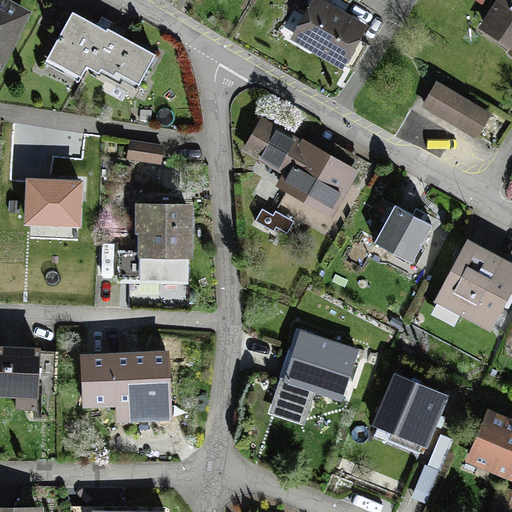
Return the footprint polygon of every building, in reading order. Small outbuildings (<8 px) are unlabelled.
[(8,0),(0,0),(0,57),(1,59),(14,35),(12,34),(23,13),(6,4),(8,0)] [(362,27),(316,0),(297,33),(317,44),(314,48),(354,72),(369,46),(356,38),(362,27)] [(511,0),(501,0),(485,26),(511,43),(511,0)] [(73,10),(46,59),(66,69),(68,65),(82,73),(107,29),(73,10)] [(117,68),(140,81),(154,54),(107,29),(86,66),(98,73),(100,68),(114,75),(117,68)] [(488,115),(437,85),(425,106),(457,124),(476,136),(488,115)] [(329,210),(350,173),(262,122),(247,149),(290,173),(284,183),(329,210)] [(161,146),(131,142),(129,158),(159,162),(161,146)] [(25,182),(24,207),(31,207),(30,229),(67,231),(68,210),(75,210),(75,197),(68,197),(69,184),(25,182)] [(432,225),(395,204),(374,242),(411,262),(432,225)] [(140,232),(143,232),(143,251),(118,251),(118,278),(187,278),(188,208),(141,207),(140,232)] [(255,221),(273,231),(280,219),(262,208),(255,221)] [(454,325),(462,309),(491,325),(511,285),(511,268),(467,243),(431,313),(454,325)] [(357,351),(304,334),(298,352),(294,351),(278,398),(304,407),(311,388),(341,398),(357,351)] [(0,347),(0,392),(17,393),(16,408),(36,407),(37,385),(42,385),(41,395),(56,395),(58,355),(38,354),(38,350),(0,347)] [(141,354),(83,357),(85,403),(130,401),(131,418),(169,417),(168,380),(142,381),(141,354)] [(374,424),(426,445),(446,395),(395,374),(374,424)] [(511,474),(511,424),(490,415),(472,458),(511,474)] [(425,464),(415,488),(429,494),(451,441),(440,437),(428,466),(425,464)] [(511,511),(511,490),(501,486),(489,511),(511,511)]
